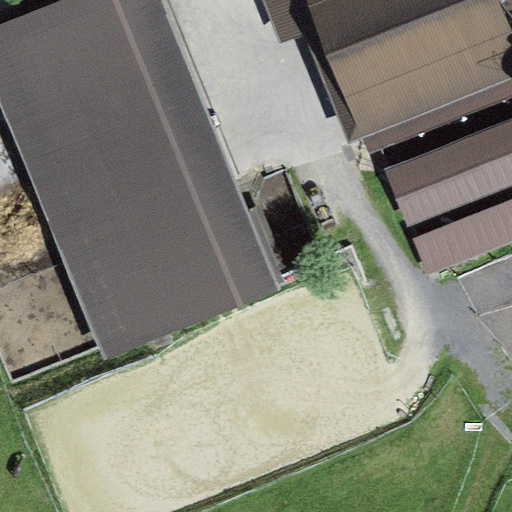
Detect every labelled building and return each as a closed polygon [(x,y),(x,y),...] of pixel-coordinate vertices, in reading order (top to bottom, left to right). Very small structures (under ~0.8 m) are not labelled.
[(167,0),(39,0),(0,16),(0,83),(111,351),(284,280),(167,0)] [(511,27),(501,0),(263,0),(278,37),(304,27),(347,135),(511,70),(511,27)] [(511,113),(386,163),(408,219),(511,178),(511,113)] [(511,195),(412,235),(426,272),(511,238),(511,195)] [(90,341),(70,267),(0,285),(0,324),(10,362),(90,341)]
